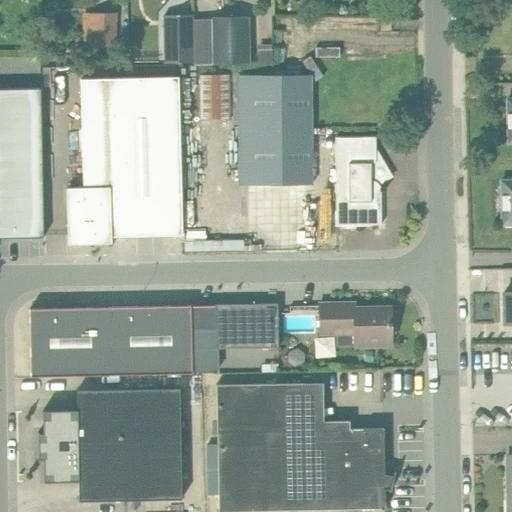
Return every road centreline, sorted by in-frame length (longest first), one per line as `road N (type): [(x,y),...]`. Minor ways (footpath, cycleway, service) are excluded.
road 1 (unclassified): [(0,295),(49,274),(443,270)]
road 2 (unclassified): [(443,270),(437,0)]
road 3 (unclassified): [(449,511),(443,270)]
